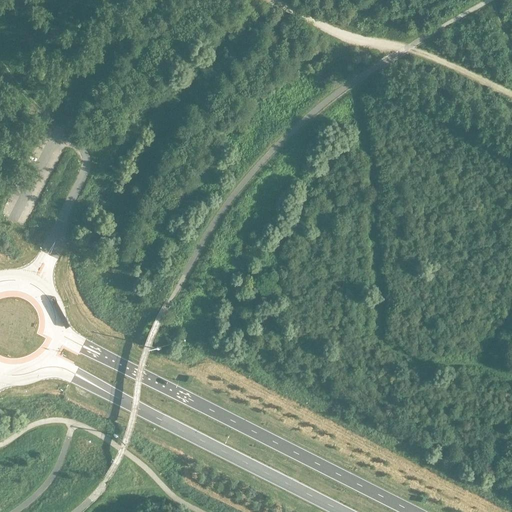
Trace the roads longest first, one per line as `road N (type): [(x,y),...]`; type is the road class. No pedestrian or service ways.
road 1 (trunk): [(413,511),(93,351)]
road 2 (trunk): [(97,387),(343,511)]
road 3 (track): [(511,93),(411,49),(332,31)]
